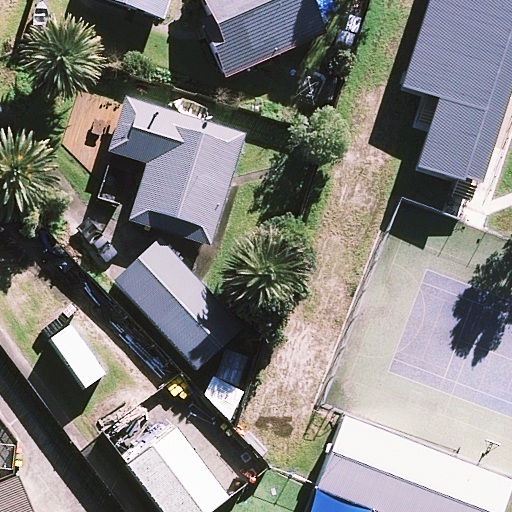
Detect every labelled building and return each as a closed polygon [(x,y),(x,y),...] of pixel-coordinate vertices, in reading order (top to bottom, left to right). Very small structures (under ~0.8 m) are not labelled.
[(83,0),(158,26),(166,0),(83,0)] [(318,41),(299,0),(191,0),(203,25),(193,29),(218,86),(318,41)] [(123,228),(205,252),(239,142),(119,106),(103,159),(141,170),(123,228)] [(155,245),(110,286),(193,376),(238,334),(155,245)] [(99,380),(67,332),(46,347),(78,395),(99,380)] [(217,511),(226,506),(172,433),(122,470),(153,511),(217,511)] [(0,511),(25,511),(13,482),(0,486),(0,511)]
